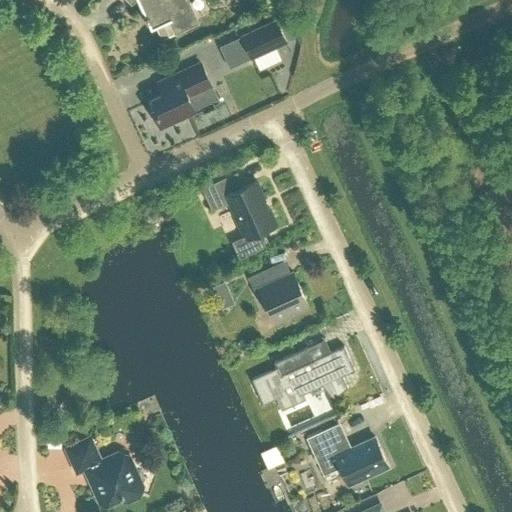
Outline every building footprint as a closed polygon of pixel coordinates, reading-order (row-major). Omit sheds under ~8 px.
[(128,0),(131,3),(134,0),(137,0),(151,28),(171,19),(175,29),(195,20),(191,10),(186,0),(128,0)] [(235,35),(245,57),(281,41),(271,19),(235,35)] [(158,82),(163,93),(148,100),(160,125),(194,109),(188,95),(211,85),(201,62),(158,82)] [(236,171),(201,187),(212,210),(229,202),(245,237),(234,242),(238,251),(236,252),(238,257),(264,245),(262,241),(265,239),(261,230),(276,223),(256,180),(243,186),(236,171)] [(292,314),(291,312),(308,305),(292,271),(268,282),(263,269),(248,276),(256,292),(260,290),(275,322),(292,314)] [(306,346),(274,361),(276,366),(252,378),(263,402),(276,397),(281,409),(306,397),(303,392),(322,384),(333,398),(347,386),(342,375),(355,369),(344,345),(312,359),(306,346)] [(336,423),(306,436),(323,474),(340,466),(348,483),(388,465),(375,436),(348,448),(336,423)] [(90,435),(66,446),(77,471),(84,467),(93,486),(94,485),(101,502),(105,503),(121,496),(123,499),(127,501),(139,495),(142,488),(138,486),(131,472),(134,465),(129,455),(119,450),(101,459),(90,435)]
